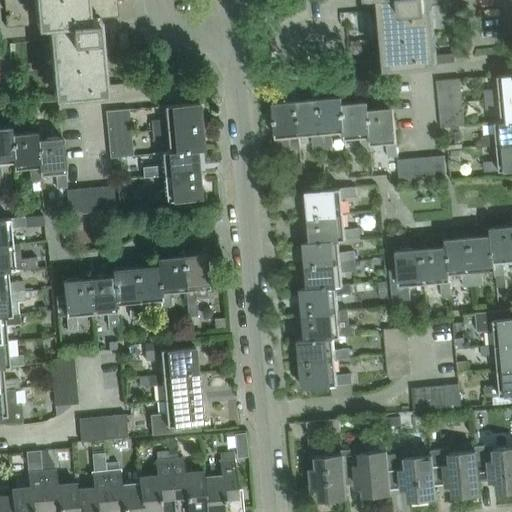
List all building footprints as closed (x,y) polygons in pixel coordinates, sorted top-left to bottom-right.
[(3,0),(6,28),(46,25),(48,41),(53,41),(58,99),(101,95),(96,37),(101,37),(99,19),(118,18),(116,1),(124,0),(123,0),(3,0)] [(377,0),(379,11),(384,10),(390,68),(432,64),(426,6),(430,6),(429,0),(377,0)] [(448,3),(450,20),(458,19),(456,3),(448,3)] [(118,34),(119,51),(128,50),(127,33),(118,34)] [(454,63),(454,59),(453,54),(437,56),(438,64),(454,63)] [(485,100),(511,97),(511,74),(497,75),(499,89),(484,90),(485,100)] [(438,93),(461,91),(460,78),(436,80),(438,93)] [(124,93),(124,92),(123,85),(106,86),(107,95),(124,93)] [(439,104),(462,102),(461,91),(438,93),(439,104)] [(342,104),(342,97),(318,99),(322,149),(332,148),(331,133),(343,132),(342,104)] [(511,120),(511,97),(485,100),(486,110),(500,109),(501,121),(511,120)] [(318,99),(295,101),(299,136),(311,135),(313,150),(322,149),(318,99)] [(295,101),(272,103),(275,138),(289,137),(291,152),(300,151),(299,136),(295,101)] [(370,144),(371,144),(367,110),(368,110),(367,102),(342,104),(343,132),(344,139),(360,137),(361,152),(371,151),(370,144)] [(440,117),(464,114),(462,102),(439,104),(440,117)] [(152,132),(201,128),(199,104),(164,107),(166,121),(151,123),(152,132)] [(393,107),(368,110),(367,110),(371,144),(386,142),(387,157),(397,156),(393,107)] [(106,124),(130,122),(128,109),(105,112),(106,124)] [(440,117),(441,128),(465,125),(464,114),(440,117)] [(511,120),(501,121),(493,122),(495,135),(480,137),(481,146),(495,145),(511,143),(511,120)] [(108,136),(131,134),(130,122),(106,124),(108,136)] [(1,164),(12,163),(13,162),(11,136),(12,136),(11,128),(0,128),(0,178),(2,178),(1,164)] [(196,152),(203,151),(201,128),(152,132),(153,142),(168,141),(169,153),(196,152)] [(40,176),(38,141),(37,133),(12,136),(11,136),(13,162),(12,163),(13,170),(29,168),(30,184),(33,184),(40,183),(41,183),(40,176)] [(109,148),(132,146),(131,134),(108,136),(109,148)] [(57,189),(67,188),(62,139),(38,141),(40,176),(56,175),(57,189)] [(511,143),(495,145),(497,160),(483,161),(483,171),(511,168),(511,143)] [(109,148),(110,158),(133,156),(132,146),(109,148)] [(451,151),(451,161),(459,160),(459,150),(451,151)] [(198,174),(196,152),(169,153),(162,153),(163,167),(148,169),(149,178),(164,177),(198,174)] [(434,180),(447,179),(444,155),(432,156),(434,180)] [(434,180),(432,156),(420,157),(422,180),(434,180)] [(422,180),(420,157),(409,158),(411,181),(422,180)] [(409,158),(397,159),(399,182),(411,181),(409,158)] [(301,162),(292,163),(293,174),(301,174),(301,162)] [(200,199),(198,174),(164,177),(165,192),(151,193),(152,204),(200,199)] [(104,210),(115,209),(113,186),(102,187),(104,210)] [(102,187),(90,188),(92,211),(104,210),(102,187)] [(306,192),(308,217),(342,214),(341,199),(356,197),(355,187),(306,192)] [(90,188),(79,189),(81,212),(92,211),(90,188)] [(79,189),(66,190),(68,213),(81,212),(79,189)] [(308,217),(310,242),(337,240),(360,238),(359,228),(344,230),(342,214),(308,217)] [(0,219),(0,245),(13,244),(11,229),(26,228),(25,218),(0,219)] [(489,236),(492,270),(493,270),(493,277),(503,276),(502,261),(511,260),(511,226),(488,228),(489,236)] [(489,236),(467,237),(472,287),(481,286),(480,271),(492,270),(489,236)] [(447,274),(448,274),(461,272),(463,288),(472,287),(467,237),(444,240),(444,246),(445,246),(447,274)] [(338,253),(337,240),(310,242),(303,243),(305,265),(354,261),(353,252),(338,253)] [(13,244),(0,245),(0,271),(8,271),(37,269),(36,258),(20,259),(19,243),(13,244)] [(420,249),(423,284),(439,282),(440,296),(450,295),(448,274),(447,274),(445,246),(444,246),(420,249)] [(408,285),(423,284),(420,249),(394,251),(396,270),(389,271),(389,270),(388,270),(391,301),(409,299),(408,285)] [(206,254),(183,256),(186,290),(189,317),(198,316),(196,299),(210,298),(206,254)] [(171,292),(186,290),(183,256),(157,259),(158,266),(161,300),(162,308),(173,307),(171,292)] [(354,261),(305,265),(307,288),(341,285),(340,273),(355,271),(354,261)] [(158,266),(136,268),(141,317),(151,316),(150,301),(161,300),(158,266)] [(112,271),(113,277),(114,277),(117,305),(118,305),(129,303),(131,318),(141,317),(136,268),(112,271)] [(9,283),(8,271),(0,271),(0,293),(25,291),(24,282),(9,283)] [(113,277),(88,279),(92,314),(108,313),(110,327),(120,327),(118,305),(117,305),(114,277),(113,277)] [(77,315),(92,314),(88,279),(63,282),(64,297),(66,316),(68,331),(78,330),(77,315)] [(300,288),(303,314),(337,311),(335,296),(350,295),(349,284),(341,285),(307,288),(300,288)] [(0,293),(0,316),(13,315),(12,302),(26,301),(25,291),(0,293)] [(64,297),(56,297),(58,317),(66,316),(64,297)] [(338,327),(337,311),(303,314),(305,338),(305,339),(332,337),(332,338),(354,336),(353,325),(338,327)] [(0,342),(8,341),(7,326),(21,324),(20,314),(13,315),(0,316),(0,342)] [(494,345),(511,343),(511,317),(477,321),(478,331),(493,330),(494,345)] [(408,339),(407,328),(407,326),(383,329),(384,341),(408,339)] [(333,351),(332,338),(332,337),(305,339),(305,338),(297,339),(300,363),(334,360),(349,358),(348,349),(333,351)] [(464,338),(455,338),(455,347),(464,347),(464,338)] [(409,351),(408,339),(384,341),(385,353),(409,351)] [(9,357),(8,341),(0,342),(0,366),(3,367),(25,365),(24,355),(9,357)] [(172,341),(145,344),(145,351),(173,349),(172,341)] [(117,342),(108,342),(109,350),(117,350),(117,342)] [(511,343),(494,345),(480,346),(480,356),(495,355),(497,371),(511,369),(511,343)] [(163,375),(197,372),(195,347),(173,349),(145,351),(146,361),(162,360),(163,375)] [(385,353),(386,364),(409,361),(409,351),(385,353)] [(74,370),(73,358),(50,360),(51,372),(74,370)] [(335,375),(334,360),(300,363),(302,388),(351,383),(350,374),(335,375)] [(387,376),(410,373),(409,361),(386,364),(387,376)] [(0,366),(0,390),(5,390),(19,388),(18,379),(4,380),(3,367),(0,366)] [(511,369),(497,371),(498,386),(483,387),(484,397),(493,396),(511,394),(511,369)] [(52,383),(75,381),(74,370),(51,372),(52,383)] [(165,400),(199,397),(197,372),(163,375),(148,377),(148,386),(164,385),(165,400)] [(148,386),(147,377),(139,377),(140,387),(148,386)] [(53,395),(76,393),(75,381),(52,383),(53,395)] [(461,406),(459,383),(446,384),(448,408),(461,406)] [(448,408),(446,384),(434,385),(436,409),(448,408)] [(436,409),(434,385),(423,386),(425,410),(436,409)] [(425,410),(423,386),(412,387),(414,411),(425,410)] [(5,390),(0,390),(0,422),(24,420),(22,402),(17,402),(15,389),(5,390)] [(54,406),(77,404),(76,393),(53,395),(54,406)] [(511,394),(493,396),(494,403),(511,401),(511,394)] [(203,431),(199,397),(165,400),(167,416),(152,418),(153,436),(203,431)] [(125,415),(113,416),(115,439),(127,438),(125,415)] [(113,416),(102,417),(104,440),(115,439),(113,416)] [(400,416),(385,417),(386,425),(401,425),(400,416)] [(102,417),(90,418),(92,441),(104,440),(102,417)] [(79,419),(81,442),(92,441),(90,418),(79,419)] [(339,418),(306,421),(307,434),(341,431),(339,418)] [(475,447),(479,494),(480,494),(479,483),(492,481),(493,493),(511,491),(511,447),(493,450),(492,445),(475,447)] [(430,456),(434,498),(435,498),(434,487),(452,485),(453,496),(479,494),(475,447),(474,447),(474,451),(448,454),(448,450),(429,451),(430,456)] [(360,448),(340,450),(345,498),(346,498),(345,486),(362,484),(363,497),(390,494),(390,491),(387,456),(386,451),(360,453),(360,448)] [(176,450),(169,451),(169,453),(170,462),(177,461),(176,450)] [(319,500),(345,498),(340,450),(340,455),(309,458),(312,489),(318,488),(319,500)] [(169,453),(157,454),(157,463),(170,462),(169,453)] [(233,453),(220,454),(221,462),(233,461),(234,461),(233,453)] [(408,500),(434,498),(430,456),(404,458),(404,454),(387,456),(390,491),(407,489),(408,500)] [(205,511),(202,473),(185,474),(183,460),(177,461),(170,462),(173,498),(186,496),(187,511),(205,511)] [(202,473),(205,511),(225,511),(224,501),(238,500),(234,461),(233,461),(221,462),(220,462),(222,477),(204,479),(203,473),(202,473)] [(139,479),(141,511),(161,511),(160,499),(173,498),(170,462),(157,463),(156,463),(157,477),(139,479)] [(117,463),(105,464),(105,466),(106,473),(118,472),(117,463)] [(105,466),(94,467),(94,474),(106,473),(105,466)] [(78,511),(77,490),(76,484),(58,486),(57,472),(42,473),(45,509),(58,508),(58,511),(78,511)] [(122,509),(122,511),(141,511),(139,479),(138,479),(138,485),(122,486),(121,472),(118,472),(106,473),(109,510),(122,509)] [(11,490),(13,511),(32,511),(32,510),(45,509),(42,473),(29,474),(30,488),(11,490)] [(77,490),(78,511),(96,511),(109,510),(106,473),(94,474),(93,474),(94,489),(77,490)] [(0,511),(13,511),(11,490),(10,490),(10,496),(0,497),(0,511)]
